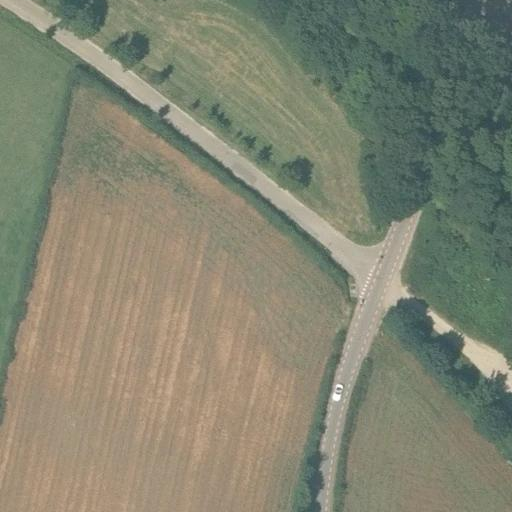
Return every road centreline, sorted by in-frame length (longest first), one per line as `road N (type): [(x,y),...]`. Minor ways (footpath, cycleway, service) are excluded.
road 1 (unclassified): [(379,280),(81,46),(9,0)]
road 2 (tertiary): [(319,511),(337,400),(379,280)]
road 3 (tertiary): [(379,280),(417,187),(438,158),(464,146),(511,145)]
road 4 (track): [(379,280),(464,347),(511,400)]
road 5 (track): [(365,0),(401,104),(438,158)]
